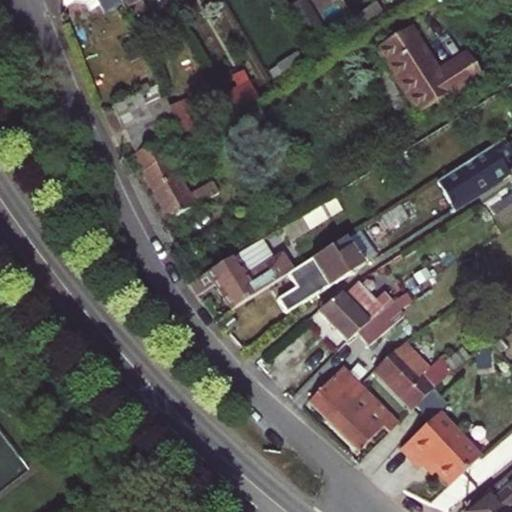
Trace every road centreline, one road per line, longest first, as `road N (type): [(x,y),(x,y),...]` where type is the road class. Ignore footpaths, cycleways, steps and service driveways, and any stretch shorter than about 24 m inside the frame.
road 1 (residential): [(35,0),(117,199),(169,295),(238,381),(357,493)]
road 2 (tertiary): [(301,511),(207,432),(99,315),(0,180)]
road 3 (tertiary): [(0,237),(99,361),(244,507)]
